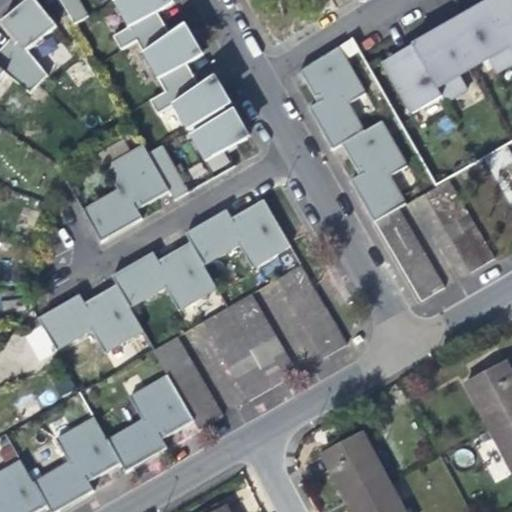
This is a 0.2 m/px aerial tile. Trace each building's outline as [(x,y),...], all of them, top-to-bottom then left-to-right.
[(35,96),(52,78),(33,53),(61,29),(37,0),(32,0),(21,11),(7,23),(15,33),(12,37),(15,41),(0,56),(0,89),(11,76),(35,96)] [(68,0),(82,25),(97,16),(95,13),(87,0),(68,0)] [(119,0),(134,25),(119,34),(127,48),(142,39),(170,90),(155,98),(163,112),(178,104),(193,129),(203,124),(205,128),(195,133),(206,153),(212,163),(230,153),(254,139),(248,129),(251,128),(249,125),(246,119),(240,108),(231,113),(229,108),(238,104),(232,94),(227,85),(224,86),(220,80),(207,88),(199,74),(191,60),(205,52),(201,46),(204,44),(199,35),(193,24),(176,34),(170,23),(162,9),(176,1),(175,0),(119,0)] [(394,64),(387,68),(412,112),(439,97),(443,105),(465,92),(458,79),(494,59),(501,72),(511,66),(511,0),(507,0),(505,2),(504,0),(497,0),(473,14),(476,18),(454,30),(432,42),(429,38),(396,56),(394,64)] [(337,149),(345,145),(365,133),(344,97),(365,85),(343,47),(303,70),(311,85),(320,99),(324,96),(326,100),(313,108),(337,149)] [(365,133),(345,145),(360,171),(365,168),(367,172),(354,180),(360,190),(379,223),(403,210),(408,207),(387,170),(408,158),(386,121),(365,133)] [(181,169),(167,144),(152,152),(147,144),(109,166),(122,189),(88,208),(96,224),(105,240),(146,216),(139,204),(143,201),(145,205),(161,197),(173,190),(178,198),(193,189),(181,169)] [(487,162),(494,174),(511,163),(511,153),(509,148),(487,162)] [(230,153),(212,163),(218,174),(235,163),(230,153)] [(511,163),(494,174),(501,187),(511,180),(511,163)] [(511,180),(501,187),(508,198),(511,195),(511,180)] [(428,195),(434,206),(458,192),(451,182),(428,195)] [(465,205),(458,192),(434,206),(441,218),(465,205)] [(190,237),(195,246),(168,261),(171,266),(166,268),(159,255),(143,264),(116,280),(121,289),(95,304),(97,308),(93,311),(85,298),(73,305),(42,323),(60,354),(96,333),(109,356),(147,334),(134,311),(170,290),(183,313),(221,291),(208,268),(243,248),(257,271),(295,249),(268,202),(241,217),(245,223),(240,226),(233,212),(223,218),(190,237)] [(471,216),(465,205),(441,218),(448,229),(471,216)] [(409,221),(403,210),(379,223),(385,235),(409,221)] [(478,227),(471,216),(448,229),(454,240),(478,227)] [(385,235),(392,246),(416,233),(409,221),(385,235)] [(484,238),(478,227),(454,240),(461,252),(484,238)] [(392,246),(399,258),(422,244),(416,233),(392,246)] [(491,249),(484,238),(461,252),(468,263),(491,249)] [(399,258),(405,269),(429,255),(422,244),(399,258)] [(497,260),(491,249),(468,263),(474,273),(497,260)] [(405,269),(412,280),(436,266),(429,255),(405,269)] [(281,280),(287,291),(311,277),(305,266),(281,280)] [(412,280),(418,292),(442,278),(436,266),(412,280)] [(318,289),(311,277),(287,291),(294,303),(318,289)] [(442,278),(418,292),(424,302),(448,288),(442,278)] [(325,300),(318,289),(294,303),(301,315),(325,300)] [(231,309),(237,320),(261,306),(255,295),(231,309)] [(331,311),(325,300),(301,315),(307,325),(331,311)] [(237,320),(244,332),(268,318),(261,306),(237,320)] [(214,334),(237,320),(231,309),(207,323),(214,334)] [(338,323),(331,311),(307,325),(314,337),(338,323)] [(244,332),(251,343),(275,330),(268,318),(244,332)] [(244,332),(237,320),(214,334),(221,346),(244,332)] [(344,335),(338,323),(314,337),(320,349),(344,335)] [(251,343),(257,354),(281,340),(275,330),(251,343)] [(251,343),(244,332),(221,346),(227,357),(251,343)] [(350,345),(344,335),(320,349),(326,359),(350,345)] [(157,352),(163,363),(188,349),(181,337),(161,349),(157,352)] [(257,354),(264,366),(288,352),(281,340),(257,354)] [(257,354),(251,343),(227,357),(234,368),(257,354)] [(188,349),(163,363),(170,374),(170,375),(195,361),(188,349)] [(264,366),(271,377),(295,364),(288,352),(264,366)] [(264,366),(257,354),(234,368),(240,380),(264,366)] [(195,361),(170,375),(177,386),(201,372),(195,361)] [(468,384),(494,431),(511,421),(511,369),(509,363),(468,384)] [(271,377),(277,388),(301,374),(295,364),(271,377)] [(271,377),(264,366),(240,380),(247,391),(271,377)] [(201,372),(177,386),(183,397),(207,383),(201,372)] [(111,471),(124,464),(129,473),(170,450),(162,436),(166,433),(169,438),(183,430),(197,422),(196,420),(190,409),(183,397),(177,386),(170,375),(170,374),(132,396),(144,419),(109,439),(96,417),(59,438),(71,460),(36,481),(23,459),(0,471),(0,511),(40,511),(51,506),(53,511),(60,511),(96,491),(89,478),(93,476),(96,480),(111,471)] [(277,388),(271,377),(247,391),(253,401),(277,388)] [(207,383),(183,397),(190,409),(214,395),(207,383)] [(214,395),(190,409),(196,420),(221,407),(214,395)] [(221,407),(196,420),(197,422),(202,431),(227,417),(221,407)] [(511,421),(494,431),(511,464),(511,421)] [(339,480),(350,501),(390,480),(365,434),(326,454),(339,480)] [(0,460),(0,462),(15,457),(9,437),(0,440),(0,460)] [(406,511),(390,480),(350,501),(355,511),(406,511)]
